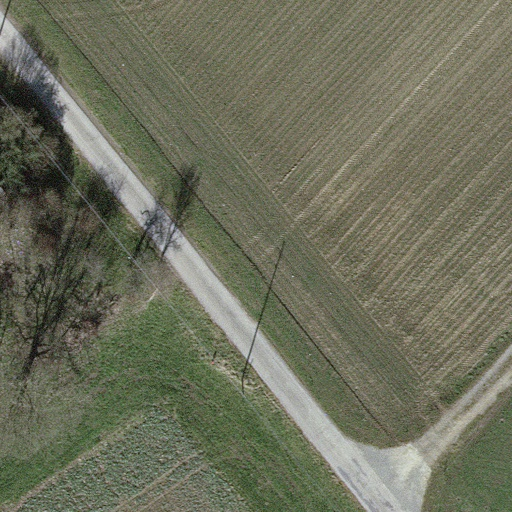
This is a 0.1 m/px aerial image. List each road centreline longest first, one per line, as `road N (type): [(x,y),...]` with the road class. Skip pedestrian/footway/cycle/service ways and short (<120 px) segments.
road 1 (track): [(393,511),(0,29)]
road 2 (track): [(378,495),(511,351)]
